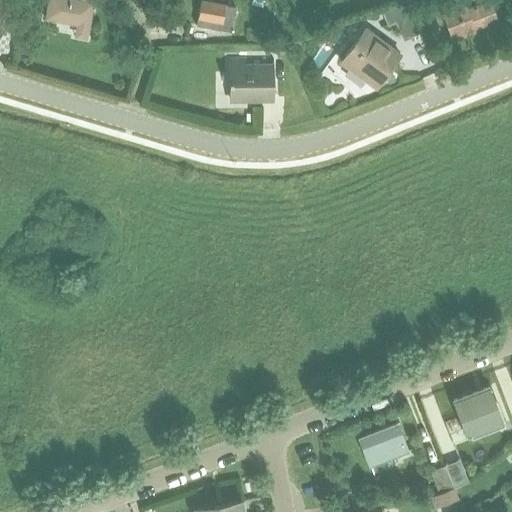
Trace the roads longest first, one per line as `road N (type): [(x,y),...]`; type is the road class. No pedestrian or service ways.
road 1 (unclassified): [(0,82),(217,145),(281,149),(511,64)]
road 2 (residential): [(511,342),(271,436)]
road 3 (residential): [(271,436),(74,511)]
